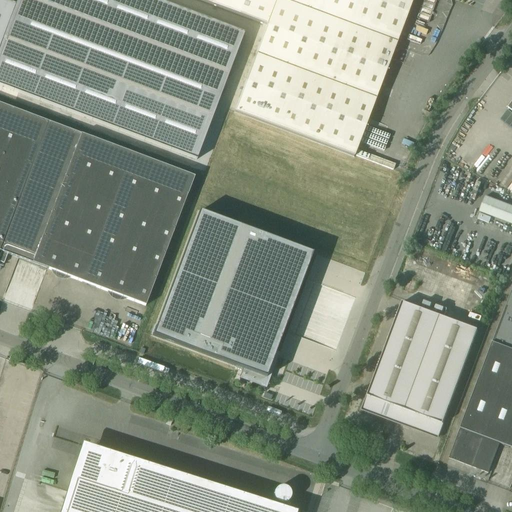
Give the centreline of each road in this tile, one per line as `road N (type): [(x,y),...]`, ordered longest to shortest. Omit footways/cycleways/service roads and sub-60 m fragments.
road 1 (unclassified): [(315,456),(422,174),(466,92),(511,36)]
road 2 (unclassified): [(315,456),(0,338)]
road 3 (unknown): [(18,511),(78,311),(0,280)]
road 4 (unclassified): [(462,511),(315,456)]
